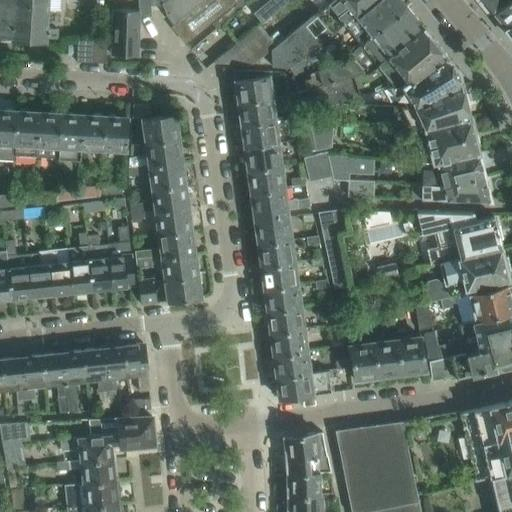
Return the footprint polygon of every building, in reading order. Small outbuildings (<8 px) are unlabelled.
[(18,39),(20,0),(0,0),(0,36),(10,37),(10,38),(18,39)] [(60,0),(20,0),(18,39),(47,40),(47,37),(57,38),(58,29),(48,28),(49,7),(60,7),(60,0)] [(138,0),(139,15),(150,16),(151,5),(158,6),(164,0),(138,0)] [(164,0),(158,6),(163,6),(171,27),(172,27),(205,0),(164,0)] [(205,0),(172,27),(185,43),(212,21),(236,2),(234,0),(205,0)] [(234,0),(236,2),(212,21),(217,28),(248,0),(234,0)] [(267,0),(253,13),(261,23),(289,0),(267,0)] [(344,23),(372,0),(330,0),(320,9),(277,44),(271,50),(272,65),(290,66),(344,23)] [(311,0),(320,9),(330,0),(311,0)] [(360,43),(406,5),(401,0),(372,0),(344,23),(360,43)] [(482,0),(493,13),(508,0),(482,0)] [(511,0),(508,0),(493,13),(506,29),(511,24),(511,0)] [(366,73),(423,26),(406,5),(360,43),(361,43),(350,53),(353,57),(364,71),(366,73)] [(136,56),(138,15),(138,10),(114,9),(112,55),(136,56)] [(259,23),(212,61),(252,64),(271,49),(271,50),(277,44),(259,23)] [(375,86),(389,78),(394,84),(405,82),(421,69),(424,73),(439,61),(441,63),(449,57),(446,54),(423,26),(366,73),(364,71),(307,89),(307,88),(296,92),(289,93),(291,105),(292,106),(297,105),(315,108),(376,90),(375,86)] [(92,62),(93,39),(77,39),(76,62),(92,62)] [(107,40),(93,39),(92,62),(105,63),(107,40)] [(353,57),(310,72),(311,77),(304,79),(307,88),(307,89),(364,71),(353,57)] [(461,84),(459,72),(458,69),(459,68),(449,57),(441,63),(439,61),(424,73),(421,69),(405,82),(394,84),(389,85),(397,99),(402,98),(407,106),(411,108),(461,84)] [(269,73),(269,72),(233,70),(236,91),(235,94),(236,100),(238,102),(238,104),(274,99),(271,73),(269,73)] [(407,106),(402,107),(410,131),(415,130),(469,117),(461,84),(411,108),(407,106)] [(291,105),(289,93),(281,94),(282,106),(291,105)] [(277,121),(274,99),(238,104),(240,113),(238,116),(239,122),(241,124),(241,126),(277,121)] [(150,118),(148,105),(133,103),(131,118),(141,118),(144,143),(178,138),(178,136),(179,133),(178,128),(177,126),(175,115),(150,118)] [(13,154),(16,111),(14,111),(11,109),(7,109),(4,110),(0,109),(0,159),(13,160),(13,154)] [(16,111),(13,154),(36,156),(37,146),(38,112),(28,111),(25,110),(20,110),(18,111),(16,111)] [(37,146),(36,156),(59,158),(59,147),(58,147),(60,113),(58,113),(55,112),(51,111),(48,113),(38,112),(37,146)] [(80,149),(82,115),(73,114),(70,112),(64,112),(62,113),(60,113),(58,147),(59,147),(59,158),(59,159),(80,160),(80,149)] [(103,150),(105,116),(104,116),(101,114),(95,114),(93,115),(82,115),(80,149),(103,150)] [(106,116),(105,116),(103,150),(125,151),(127,117),(117,116),(115,115),(109,115),(106,116)] [(292,126),(291,118),(290,117),(283,119),(284,127),(292,126)] [(477,152),(469,117),(415,130),(419,148),(429,145),(433,162),(433,163),(479,152),(478,152),(477,152)] [(280,143),(277,121),(241,126),(242,135),(241,138),(242,144),(244,147),(244,148),(280,143)] [(333,122),(311,124),(316,150),(331,147),(333,122)] [(492,138),(495,157),(510,155),(508,136),(492,138)] [(179,140),(178,138),(144,143),(146,155),(129,157),(129,168),(139,167),(147,166),(182,161),(180,150),(181,147),(180,142),(179,140)] [(297,146),(295,139),(286,141),(287,147),(296,146),(297,146)] [(283,165),(280,143),(244,148),(246,157),(244,160),(245,167),(247,168),(247,170),(283,165)] [(326,152),(303,158),(307,176),(309,182),(332,176),(327,155),(326,152)] [(484,175),(479,152),(433,163),(433,162),(421,161),(420,182),(420,183),(446,184),(484,175)] [(349,156),(327,155),(332,176),(333,179),(348,180),(349,173),(372,174),(373,159),(349,158),(349,156)] [(183,172),(182,161),(147,166),(150,188),(185,183),(185,182),(185,179),(185,174),(183,172)] [(286,187),(283,165),(247,170),(247,172),(246,174),(247,180),(249,182),(250,192),(286,187)] [(139,174),(139,167),(129,168),(128,176),(139,174)] [(489,199),(484,175),(446,184),(420,183),(420,182),(412,182),(412,197),(489,199)] [(306,183),(304,176),(291,178),(292,185),(306,183)] [(348,180),(348,195),(373,196),(374,180),(348,180)] [(122,192),(122,183),(101,185),(100,195),(122,192)] [(185,186),(185,183),(150,188),(154,210),(154,211),(188,206),(187,195),(188,193),(187,189),(185,186)] [(100,195),(101,185),(78,187),(78,197),(100,195)] [(78,197),(78,187),(55,190),(56,199),(78,197)] [(289,217),(288,210),(288,209),(309,206),(310,204),(309,198),(297,199),(297,198),(288,199),(286,187),(250,192),(251,193),(249,196),(250,202),(252,204),(255,222),(289,217)] [(56,199),(55,190),(33,191),(34,202),(56,199)] [(27,192),(26,194),(27,203),(34,202),(33,191),(27,192)] [(11,193),(0,194),(0,206),(12,205),(11,193)] [(124,197),(114,198),(114,208),(125,207),(124,197)] [(105,209),(104,199),(83,202),(85,212),(105,209)] [(143,202),(130,204),(131,212),(144,211),(143,202)] [(64,213),(62,204),(42,207),(43,215),(64,213)] [(188,206),(154,211),(157,234),(191,229),(191,228),(192,225),(191,220),(189,217),(188,206)] [(43,215),(42,207),(22,209),(23,217),(43,215)] [(338,231),(333,208),(318,211),(334,287),(349,284),(338,231)] [(338,231),(348,229),(344,208),(333,208),(338,231)] [(23,217),(22,209),(2,211),(3,219),(23,217)] [(145,220),(144,211),(131,212),(132,222),(145,220)] [(476,220),(474,212),(416,211),(422,232),(433,230),(438,247),(426,250),(429,265),(441,263),(440,262),(501,247),(493,215),(476,220)] [(303,222),(314,220),(315,220),(313,212),(302,214),(303,222)] [(292,240),(289,217),(255,222),(256,232),(255,235),(255,241),(258,243),(258,244),(292,240)] [(131,265),(126,225),(118,226),(120,242),(107,243),(112,287),(133,285),(131,265)] [(191,229),(157,234),(160,256),(194,252),(193,242),(194,239),(193,235),(191,232),(191,229)] [(80,247),(67,248),(72,291),(74,291),(76,293),(81,292),(82,290),(92,289),(86,235),(86,232),(79,233),(80,247)] [(112,287),(107,243),(100,244),(98,234),(86,235),(92,289),(112,287)] [(320,242),(318,235),(306,236),(307,244),(320,242)] [(31,296),(27,253),(16,255),(14,239),(5,240),(6,250),(11,298),(31,296)] [(295,262),(292,240),(258,244),(259,254),(258,257),(258,264),(261,266),(261,267),(295,262)] [(509,279),(501,247),(440,262),(441,263),(445,284),(437,279),(421,282),(425,301),(427,300),(427,302),(441,299),(466,293),(465,289),(509,279)] [(67,248),(56,249),(47,249),(52,293),(61,292),(63,294),(69,293),(70,292),(72,291),(67,248)] [(148,248),(135,250),(136,258),(149,257),(148,248)] [(52,293),(47,249),(38,250),(39,252),(27,253),(31,296),(52,293)] [(11,298),(6,250),(0,250),(0,300),(0,301),(2,299),(11,298)] [(194,252),(160,256),(161,265),(163,279),(198,274),(197,274),(199,271),(198,267),(196,264),(194,252)] [(159,256),(149,257),(136,258),(137,268),(160,265),(159,256)] [(324,264),(323,256),(311,258),(312,266),(324,264)] [(298,284),(295,262),(261,267),(262,276),(261,279),(262,286),(264,288),(298,284)] [(395,262),(376,266),(379,277),(397,272),(395,262)] [(198,274),(163,279),(166,302),(197,298),(200,293),(198,274)] [(137,278),(140,305),(157,303),(154,276),(137,278)] [(329,286),(327,278),(315,280),(316,289),(329,286)] [(511,293),(509,283),(466,293),(441,299),(443,308),(457,304),(462,322),(462,324),(511,313),(511,293)] [(301,306),(298,284),(264,288),(265,298),(264,302),(265,308),(267,310),(301,306)] [(346,289),(336,291),(338,301),(348,299),(346,289)] [(432,326),(427,302),(427,300),(425,301),(415,304),(419,328),(432,326)] [(304,328),(301,306),(267,310),(267,312),(265,315),(266,322),(268,324),(270,332),(304,328)] [(392,310),(384,311),(386,326),(395,324),(392,310)] [(511,342),(511,313),(462,324),(462,322),(457,323),(461,339),(438,345),(434,330),(424,332),(428,354),(428,361),(511,342)] [(338,322),(336,314),(325,316),(326,324),(338,322)] [(371,330),(370,321),(362,322),(363,331),(371,330)] [(307,351),(304,328),(270,332),(270,335),(268,338),(269,344),(272,347),(273,355),(307,351)] [(421,334),(397,337),(402,374),(404,373),(405,377),(414,376),(414,372),(425,370),(421,334)] [(343,344),(341,336),(330,338),(331,346),(343,344)] [(402,374),(397,337),(373,339),(378,376),(380,376),(381,380),(391,379),(390,375),(402,374)] [(378,376),(373,339),(350,342),(354,379),(357,379),(358,383),(368,381),(367,377),(378,376)] [(452,378),(511,363),(511,342),(428,361),(431,380),(452,378)] [(149,389),(144,346),(144,344),(123,346),(126,377),(138,376),(139,390),(149,389)] [(123,346),(103,349),(109,402),(117,402),(115,378),(126,377),(123,346)] [(109,402),(103,349),(95,349),(94,349),(82,350),(86,380),(97,379),(101,410),(109,409),(109,402)] [(75,381),(86,380),(82,350),(71,351),(71,352),(62,353),(68,411),(78,410),(75,381)] [(310,373),(310,372),(307,351),(273,355),(273,357),(272,360),(273,366),(275,368),(276,378),(310,373)] [(68,411),(62,353),(42,355),(45,385),(46,393),(58,392),(60,411),(68,411)] [(42,355),(22,357),(28,413),(32,413),(31,398),(35,398),(34,386),(45,385),(42,355)] [(28,413),(22,357),(13,358),(13,357),(2,359),(5,389),(17,387),(18,414),(28,413)] [(349,367),(347,359),(336,360),(337,368),(349,367)] [(331,392),(328,371),(328,370),(310,372),(310,373),(276,378),(279,399),(331,392)] [(150,398),(149,398),(128,399),(129,409),(151,407),(150,398)] [(459,413),(475,481),(492,476),(511,471),(511,399),(478,408),(479,408),(459,413)] [(154,445),(151,417),(116,419),(116,418),(89,419),(91,434),(91,436),(117,434),(119,444),(119,448),(154,445)] [(30,439),(28,421),(0,422),(0,429),(2,441),(30,439)] [(334,430),(350,511),(420,511),(402,421),(334,430)] [(327,454),(322,432),(284,437),(287,474),(320,472),(320,471),(331,471),(327,454)] [(112,445),(119,444),(117,434),(91,436),(91,434),(60,438),(61,450),(80,448),(81,460),(113,458),(112,445)] [(114,468),(113,458),(81,460),(57,462),(57,470),(82,469),(84,483),(116,480),(115,477),(118,476),(117,469),(114,468)] [(18,492),(13,464),(7,466),(6,466),(11,493),(18,492)] [(511,511),(511,471),(492,476),(499,511),(511,511)] [(320,494),(320,472),(287,474),(288,484),(286,486),(286,492),(288,493),(288,497),(320,495),(320,494)] [(117,489),(116,480),(84,483),(64,485),(66,507),(118,502),(118,499),(120,497),(119,491),(117,489)] [(321,511),(322,494),(320,494),(320,495),(288,497),(289,506),(286,508),(286,511),(321,511)] [(23,500),(13,502),(15,511),(25,510),(23,500)] [(118,511),(118,502),(66,507),(66,511),(118,511)]
